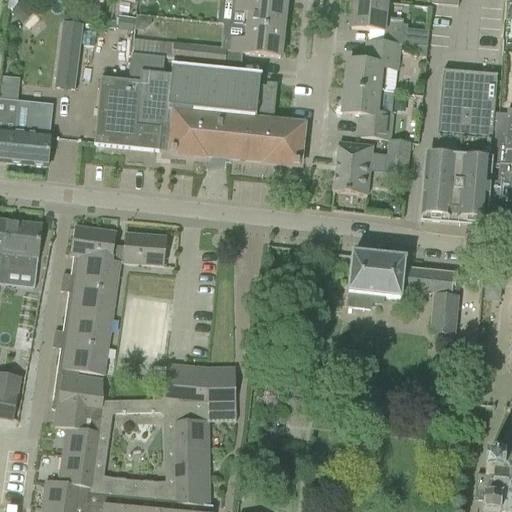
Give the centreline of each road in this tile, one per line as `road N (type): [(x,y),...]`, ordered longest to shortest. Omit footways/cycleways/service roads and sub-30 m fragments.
road 1 (residential): [(511,260),(302,223),(63,197)]
road 2 (residential): [(0,443),(21,439),(63,197)]
road 3 (residential): [(307,171),(327,0)]
